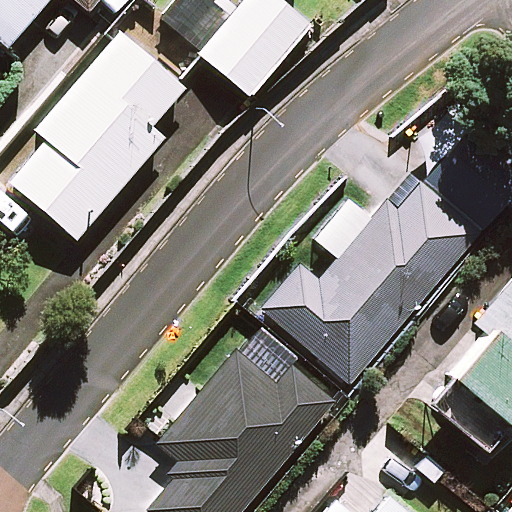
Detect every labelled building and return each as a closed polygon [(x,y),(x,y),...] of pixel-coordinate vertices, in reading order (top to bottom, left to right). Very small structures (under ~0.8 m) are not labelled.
[(52,0),(0,0),(0,35),(11,46),(52,0)] [(103,0),(74,0),(92,14),(103,0)] [(285,0),(249,0),(237,16),(217,0),(180,0),(164,21),(255,96),(311,28),(282,5),(285,0)] [(152,131),(186,91),(144,55),(163,33),(141,14),(46,126),(52,131),(9,182),(79,242),(164,142),(152,131)] [(314,280),(293,263),(253,312),(347,388),(511,182),(511,172),(436,111),(400,156),(408,162),(380,197),(363,218),(342,202),(311,240),(332,257),(314,280)] [(511,412),(511,270),(468,323),(477,330),(439,377),(454,390),(432,416),(478,454),(511,412)] [(268,385),(227,351),(152,440),(180,464),(141,510),(142,511),(233,511),(325,404),(283,368),(268,385)] [(399,511),(382,497),(368,511),(338,511),(330,504),(323,511),(399,511)]
